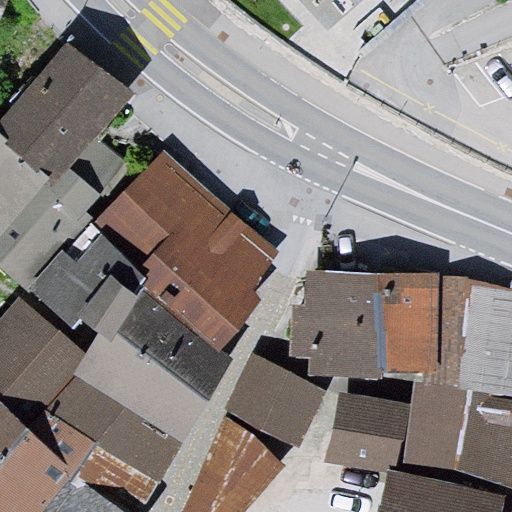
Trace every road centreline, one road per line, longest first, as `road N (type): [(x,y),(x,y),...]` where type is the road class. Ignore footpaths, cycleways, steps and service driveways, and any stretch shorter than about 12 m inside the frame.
road 1 (residential): [(351,163),(263,340),(164,511)]
road 2 (secondary): [(351,163),(195,71),(115,0)]
road 3 (secondary): [(511,231),(351,163)]
road 4 (residential): [(397,73),(404,93),(511,144)]
